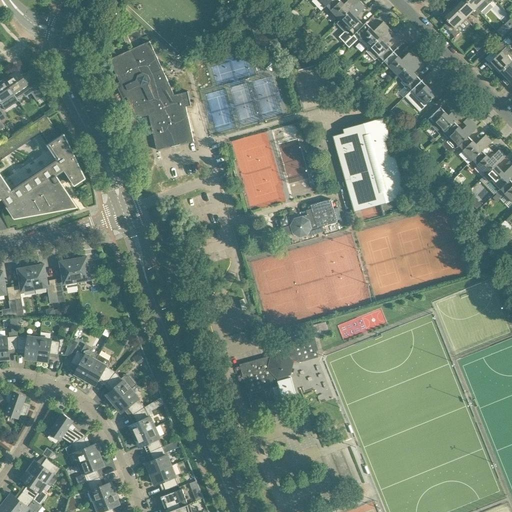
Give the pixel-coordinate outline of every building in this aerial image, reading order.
[(332,0),(327,5),(325,7),(329,12),(331,10),(341,20),(360,1),(358,0),(348,0),(344,4),(340,0),(332,0)] [(467,0),(459,0),(453,6),(466,19),(471,14),(475,18),(480,13),(476,9),(467,0)] [(480,13),(493,0),(467,0),(476,9),(480,13)] [(341,20),(337,24),(344,32),(339,37),(345,43),(354,34),(364,25),(356,17),(366,8),(360,1),(341,20)] [(459,25),(466,19),(453,6),(443,16),(448,21),(444,25),(455,37),(463,29),(459,25)] [(295,22),(299,26),(305,21),(301,16),(295,22)] [(364,25),(354,34),(358,39),(368,49),(370,46),(389,28),(383,22),(374,31),(366,23),(367,22),(364,25)] [(262,42),(264,49),(282,44),(277,27),(271,28),(270,25),(258,29),(260,36),(256,37),(258,44),(262,42)] [(368,49),(366,51),(374,59),(377,58),(382,63),(394,52),(386,43),(395,34),(389,28),(370,46),(368,49)] [(483,36),(473,46),(477,51),(488,41),(483,36)] [(489,63),(499,73),(511,61),(511,50),(508,46),(508,45),(503,40),(493,51),(497,55),(489,63)] [(191,105),(191,106),(188,91),(187,91),(188,92),(174,95),(149,41),(109,59),(120,83),(126,85),(128,90),(126,95),(136,118),(149,115),(157,150),(194,142),(186,106),(191,105)] [(394,52),(382,63),(387,68),(389,66),(398,75),(417,57),(411,50),(402,59),(394,52)] [(417,57),(398,75),(407,85),(405,87),(410,92),(422,80),(414,72),(423,63),(417,57)] [(511,80),(511,61),(499,73),(509,83),(511,80)] [(3,78),(4,80),(16,99),(23,94),(24,96),(30,92),(36,101),(44,96),(28,71),(28,72),(30,75),(23,80),(17,71),(10,75),(9,73),(3,78)] [(422,80),(410,92),(415,97),(417,95),(426,104),(445,86),(439,79),(429,88),(422,80)] [(19,102),(16,99),(4,80),(0,82),(0,103),(5,111),(19,102)] [(442,134),(457,120),(464,113),(458,106),(448,115),(441,107),(428,118),(433,124),(432,125),(441,135),(442,134)] [(5,206),(12,218),(75,207),(60,185),(58,182),(60,181),(62,181),(61,180),(67,176),(73,185),(83,178),(62,135),(59,136),(52,124),(47,117),(46,117),(44,114),(0,144),(0,198),(5,206)] [(456,148),(458,146),(469,136),(478,127),(468,117),(461,124),(457,120),(442,134),(456,148)] [(403,173),(393,137),(392,134),(389,135),(384,118),(344,129),(345,133),(334,136),(355,211),(406,196),(400,174),(403,173)] [(472,160),(483,151),(492,141),(485,135),(476,144),(469,136),(458,146),(456,148),(461,153),(463,151),(472,160)] [(415,143),(411,146),(417,154),(421,150),(415,143)] [(483,151),(472,160),(470,162),(475,167),(477,165),(486,175),(496,165),(506,156),(499,149),(490,158),(483,151)] [(430,156),(425,150),(421,155),(426,160),(430,156)] [(496,165),(486,175),(484,177),(489,182),(491,180),(500,189),(510,179),(511,177),(511,164),(504,173),(496,165)] [(466,178),(460,173),(450,183),(463,196),(469,190),(461,182),(466,178)] [(511,181),(510,179),(500,189),(496,193),(497,194),(493,198),(497,202),(502,197),(511,206),(511,205),(511,181)] [(463,197),(477,211),(483,206),(469,191),(463,197)] [(317,228),(337,222),(331,199),(311,205),(312,208),(306,210),(307,214),(294,218),(291,225),(281,228),(284,236),(293,233),(300,237),(308,235),(311,228),(317,227),(317,228)] [(82,257),(73,259),(77,281),(89,279),(88,270),(87,270),(87,266),(86,258),(82,258),(82,257)] [(78,286),(77,281),(73,259),(64,260),(65,262),(61,262),(63,271),(63,270),(64,274),(63,275),(65,283),(62,283),(63,288),(65,287),(66,288),(78,286)] [(40,264),(31,266),(35,288),(47,286),(46,277),(45,278),(44,274),(45,273),(44,265),(40,266),(40,264)] [(22,290),(35,288),(31,266),(22,267),(22,269),(19,269),(20,278),(21,278),(22,282),(21,282),(22,290)] [(93,286),(99,285),(97,272),(91,273),(93,286)] [(55,279),(58,292),(63,291),(63,288),(62,283),(61,278),(55,279)] [(49,280),(51,292),(48,292),(50,304),(59,302),(58,292),(55,279),(49,280)] [(19,286),(13,287),(15,300),(21,299),(19,286)] [(9,301),(15,300),(13,287),(7,288),(9,301)] [(313,325),(315,333),(328,329),(326,322),(313,325)] [(7,336),(0,336),(0,359),(10,358),(9,350),(18,349),(18,336),(7,337),(7,336)] [(18,336),(18,349),(26,350),(25,358),(37,360),(40,338),(28,336),(28,337),(18,336)] [(270,356),(239,364),(246,388),(248,388),(249,394),(264,390),(269,405),(283,401),(283,402),(297,398),(291,375),(294,362),(298,361),(298,363),(318,357),(317,351),(318,350),(314,336),(269,349),(270,356)] [(51,339),(40,338),(37,360),(49,361),(50,353),(59,355),(60,341),(51,340),(51,339)] [(85,379),(96,360),(99,354),(90,349),(85,350),(83,353),(77,350),(71,362),(79,367),(75,373),(85,379)] [(99,354),(96,360),(85,379),(95,385),(99,378),(107,383),(116,372),(108,368),(110,364),(109,360),(99,354)] [(122,379),(116,372),(107,383),(113,389),(106,394),(114,403),(131,389),(136,385),(129,376),(126,376),(122,379)] [(127,407),(133,414),(145,407),(138,399),(139,398),(131,389),(114,403),(121,412),(127,407)] [(14,392),(13,394),(11,394),(5,395),(5,394),(0,394),(0,406),(9,410),(8,414),(18,417),(19,414),(25,417),(29,406),(23,404),(25,396),(14,392)] [(149,417),(145,407),(133,414),(137,422),(130,425),(135,436),(155,427),(150,416),(149,417)] [(62,437),(72,444),(86,435),(70,425),(73,421),(63,414),(50,432),(60,439),(62,437)] [(160,438),(155,427),(135,436),(139,447),(147,444),(150,452),(163,446),(159,438),(160,438)] [(75,452),(79,463),(100,455),(95,444),(88,447),(85,439),(87,436),(86,435),(72,444),(76,452),(75,452)] [(166,455),(163,446),(150,452),(153,460),(146,463),(151,474),(171,465),(167,454),(166,455)] [(87,482),(100,477),(97,469),(104,466),(100,455),(79,463),(83,474),(84,474),(87,482)] [(35,460),(28,470),(47,483),(53,473),(53,472),(58,465),(47,457),(42,465),(35,460)] [(171,465),(151,474),(155,485),(162,482),(165,490),(178,485),(175,477),(176,476),(171,465)] [(28,484),(23,491),(34,499),(41,505),(48,495),(47,492),(43,488),(47,483),(28,470),(22,479),(28,484)] [(90,491),(94,501),(115,493),(111,482),(103,485),(100,477),(87,482),(91,490),(90,491)] [(161,496),(163,503),(166,511),(165,511),(166,511),(190,503),(188,504),(182,488),(161,496)] [(11,493),(4,502),(16,511),(24,511),(29,507),(28,507),(34,499),(23,491),(17,498),(11,493)] [(99,511),(114,511),(112,507),(119,504),(115,493),(94,501),(98,511),(99,511),(100,511),(99,511)] [(0,511),(16,511),(4,502),(0,507),(0,511)] [(192,511),(190,503),(166,511),(192,511)]
